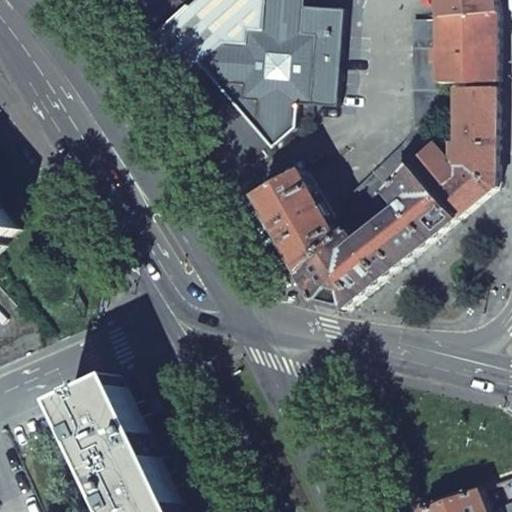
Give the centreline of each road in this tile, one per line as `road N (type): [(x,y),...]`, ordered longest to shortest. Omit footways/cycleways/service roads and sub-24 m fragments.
road 1 (secondary): [(4,0),(67,81),(192,306)]
road 2 (secondary): [(192,306),(181,343),(284,511)]
road 3 (residential): [(0,403),(192,306)]
road 4 (secondary): [(338,511),(269,333)]
road 5 (secondary): [(269,333),(449,366)]
